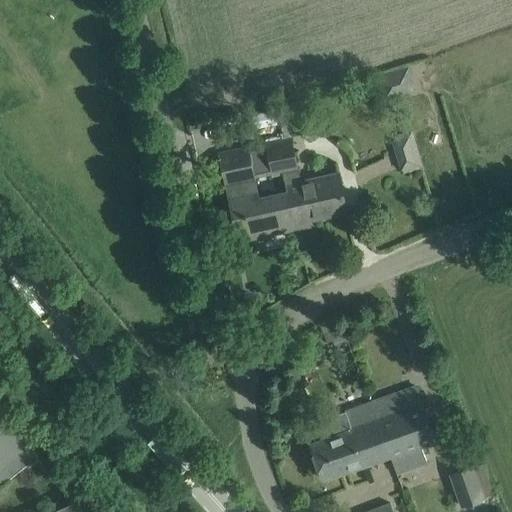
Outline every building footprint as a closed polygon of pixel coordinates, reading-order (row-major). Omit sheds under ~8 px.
[(409,66),(376,76),(382,97),(385,96),(386,98),(413,90),(413,89),(415,88),(409,66)] [(297,103),(278,107),(284,135),(302,131),(297,103)] [(250,129),(277,123),(274,111),(247,117),(250,129)] [(291,138),(265,144),(269,161),(272,175),(273,177),(284,174),(288,192),(296,228),(310,225),(308,218),(346,209),(342,190),(339,175),(301,183),(300,178),(291,138)] [(422,167),(416,139),(396,144),(402,171),(422,167)] [(239,149),(219,153),(238,240),(296,228),(288,192),(260,198),(256,178),(250,179),(248,173),(254,172),(253,164),(249,147),(239,149)] [(341,326),(323,333),(327,342),(331,340),(345,335),(341,326)] [(416,386),(371,402),(389,454),(390,454),(391,454),(420,443),(435,438),(423,405),(416,386)] [(325,442),(311,447),(323,478),(342,471),(389,454),(371,402),(345,411),(346,413),(317,424),(325,442)] [(0,406),(0,484),(38,454),(0,406)] [(450,475),(462,504),(495,493),(484,463),(450,475)] [(84,511),(74,501),(48,511),(84,511)] [(394,511),(390,503),(367,511),(394,511)]
